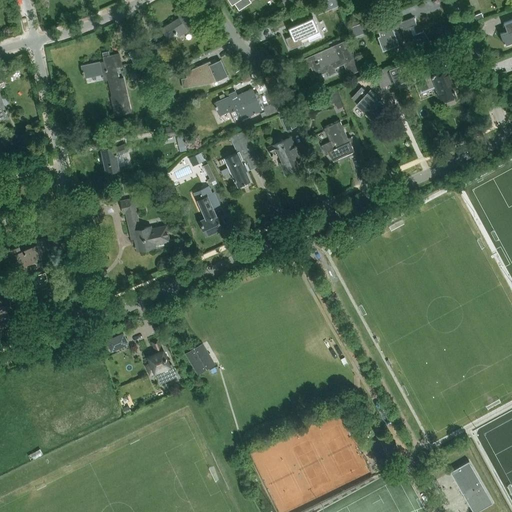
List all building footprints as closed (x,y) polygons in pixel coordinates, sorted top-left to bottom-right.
[(230,0),(232,1),(232,0),(240,10),(247,6),(242,0),(230,0)] [(298,9),(292,0),(282,0),(283,2),(281,3),(289,15),(298,9)] [(338,6),(335,0),(327,0),(324,2),(328,11),(338,6)] [(181,17),(161,29),(167,38),(174,33),(175,34),(177,32),(179,36),(189,30),(191,33),(199,28),(202,26),(189,7),(178,13),(181,17)] [(292,35),(286,38),(290,49),(303,44),(301,38),(307,35),(310,41),(322,36),(313,17),(289,27),(292,35)] [(378,36),(383,50),(398,44),(398,42),(413,36),(417,46),(430,41),(424,31),(423,31),(424,32),(418,34),(415,26),(417,25),(414,17),(391,26),(388,18),(376,23),(381,35),(378,36)] [(505,45),(506,45),(506,46),(511,43),(511,19),(505,23),(508,31),(501,34),(505,45)] [(366,33),(362,24),(348,29),(352,39),(366,33)] [(169,55),(164,41),(147,47),(151,60),(169,55)] [(322,54),(305,62),(308,68),(312,66),(315,75),(327,69),(330,76),(336,72),(334,66),(345,61),(350,72),(359,68),(351,47),(344,50),(341,43),(321,52),(322,54)] [(120,58),(110,60),(108,51),(102,53),(104,62),(100,63),(100,62),(81,66),(83,76),(106,71),(112,96),(111,96),(114,109),(116,116),(132,113),(130,105),(123,77),(118,78),(116,67),(122,66),(120,58)] [(152,73),(143,58),(131,64),(139,80),(152,73)] [(186,72),(187,79),(181,80),(183,88),(211,84),(210,79),(215,77),(217,81),(228,76),(221,61),(212,65),(210,62),(192,69),(192,71),(186,72)] [(423,91),(436,85),(439,93),(437,94),(441,103),(457,97),(455,92),(454,92),(453,88),(456,87),(448,68),(436,73),(431,61),(413,68),(419,82),(423,91)] [(403,65),(390,70),(396,85),(409,80),(403,65)] [(168,71),(169,72),(158,77),(160,82),(179,73),(177,67),(168,71)] [(392,84),(385,69),(374,73),(381,88),(392,84)] [(230,96),(215,102),(216,106),(215,107),(217,109),(220,116),(236,109),(241,120),(262,111),(253,89),(238,95),(236,91),(229,94),(230,96)] [(361,89),(353,98),(358,104),(358,105),(376,122),(386,111),(381,106),(383,104),(379,101),(381,99),(371,90),(367,95),(361,89)] [(338,91),(331,94),(335,103),(338,109),(345,107),(338,91)] [(285,111),(281,101),(275,103),(263,108),(268,119),(285,111)] [(297,127),(292,115),(281,119),(287,131),(297,127)] [(324,128),(331,142),(321,147),(324,154),(329,152),(333,160),(354,151),(341,120),(324,128)] [(181,135),(179,126),(162,129),(164,138),(181,135)] [(247,172),(248,172),(261,166),(245,131),(231,138),(237,152),(226,157),(229,165),(230,167),(232,172),(236,180),(234,180),(235,182),(236,182),(239,187),(242,185),(243,187),(249,185),(248,183),(251,182),(247,172)] [(298,167),(303,165),(290,137),(268,147),(271,153),(278,150),(283,162),(281,163),(285,173),(290,171),(293,172),(297,170),(298,167)] [(0,154),(10,151),(7,143),(0,145),(0,154)] [(116,156),(128,150),(125,144),(114,148),(114,147),(101,149),(105,165),(103,166),(104,171),(106,171),(106,172),(119,169),(116,156)] [(201,153),(189,158),(193,166),(204,161),(201,153)] [(204,198),(199,200),(207,219),(201,221),(206,234),(208,233),(209,234),(214,232),(214,231),(222,227),(218,217),(217,218),(212,208),(219,205),(214,193),(212,194),(209,187),(200,191),(201,195),(203,195),(204,198)] [(139,206),(137,198),(121,201),(124,213),(127,212),(132,238),(137,237),(139,250),(142,249),(145,251),(150,250),(152,247),(154,247),(154,243),(169,240),(166,226),(150,229),(150,226),(139,228),(135,207),(139,206)] [(21,251),(19,246),(6,251),(10,263),(18,260),(20,267),(41,260),(36,245),(21,251)] [(7,308),(12,307),(7,294),(0,296),(0,328),(12,324),(7,308)] [(119,336),(104,342),(109,353),(123,347),(119,336)] [(152,364),(147,366),(151,374),(156,372),(158,378),(175,371),(172,364),(169,365),(158,339),(152,342),(157,353),(149,357),(152,364)] [(198,374),(215,365),(203,344),(186,354),(198,374)] [(377,436),(367,441),(378,464),(388,459),(377,436)] [(478,511),(493,503),(470,462),(452,472),(474,511),(478,511)]
